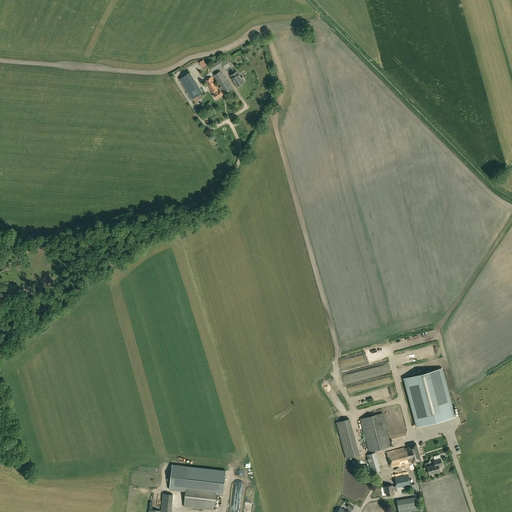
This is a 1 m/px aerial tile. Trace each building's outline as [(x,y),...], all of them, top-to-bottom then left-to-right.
[(225,70),(230,66),(226,59),(220,62),(225,70)] [(200,62),(204,68),(208,66),(205,60),(200,62)] [(218,62),(209,67),(212,72),(221,67),(218,62)] [(221,87),(220,88),(221,89),(222,89),(225,93),(231,89),(220,71),(214,75),(221,87)] [(236,72),(230,76),(232,78),(232,79),(237,87),(240,85),(241,85),(243,84),(243,83),(244,83),(243,82),(244,81),(242,77),(241,78),(238,74),(238,75),(236,72)] [(180,79),(192,100),(202,94),(193,80),(194,79),(190,73),(180,79)] [(221,89),(220,88),(218,88),(211,77),(205,82),(216,100),(223,95),(220,90),(221,89)] [(361,354),(363,364),(385,359),(382,349),(361,354)] [(404,379),(417,427),(455,417),(442,368),(404,379)] [(324,384),(327,390),(333,387),(329,381),(324,384)] [(391,447),(382,413),(360,419),(369,452),(391,447)] [(349,419),(336,422),(346,458),(358,455),(349,419)] [(408,447),(387,453),(391,468),(412,462),(413,463),(421,461),(416,444),(408,446),(408,447)] [(375,453),(372,454),(366,455),(367,459),(368,463),(370,462),(371,465),(369,466),(364,465),(360,469),(361,474),(367,475),(370,471),(371,471),(371,472),(373,471),(373,473),(381,471),(375,453)] [(439,467),(442,466),(440,460),(433,462),(433,463),(432,464),(433,466),(426,468),(429,475),(440,472),(439,467)] [(217,494),(224,495),(227,471),(172,465),(169,490),(185,491),(183,507),(215,510),(217,494)] [(397,488),(410,485),(411,490),(416,489),(415,484),(410,485),(408,474),(395,477),(396,486),(393,487),(392,485),(385,487),(386,496),(394,494),(394,492),(397,491),(397,488)] [(397,501),(398,511),(403,511),(417,510),(416,498),(397,501)]
